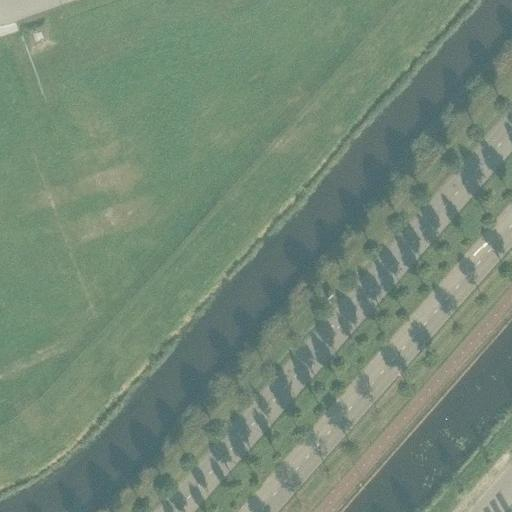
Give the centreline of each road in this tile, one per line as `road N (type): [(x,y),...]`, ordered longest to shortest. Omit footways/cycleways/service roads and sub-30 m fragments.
road 1 (secondary): [(511,130),(175,511)]
road 2 (secondary): [(259,511),(511,225)]
